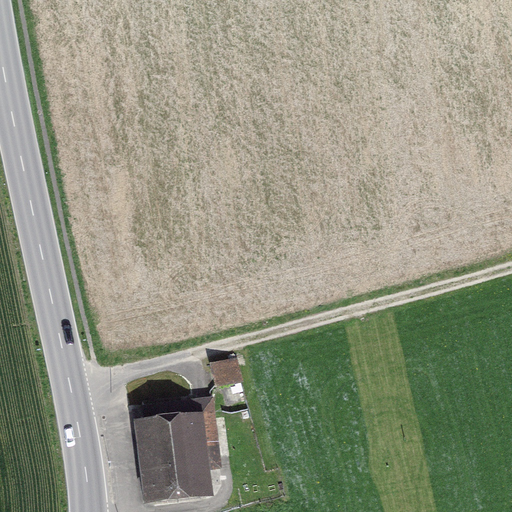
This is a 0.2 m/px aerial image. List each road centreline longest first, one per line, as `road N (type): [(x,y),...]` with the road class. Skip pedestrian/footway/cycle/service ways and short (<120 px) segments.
road 1 (secondary): [(0,46),(90,511)]
road 2 (track): [(72,390),(511,270)]
